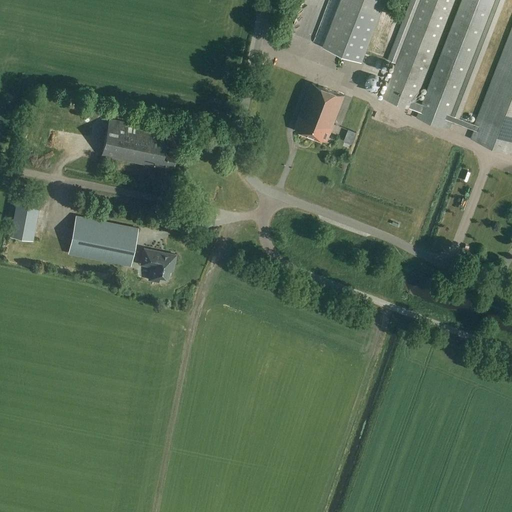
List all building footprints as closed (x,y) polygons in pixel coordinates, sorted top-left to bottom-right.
[(304,0),(291,36),(304,41),(320,0),(304,0)] [(342,0),(325,46),(363,60),(385,0),(342,0)] [(449,120),(474,130),(471,138),(511,153),(511,31),(476,125),(460,118),(504,0),(461,0),(422,103),(415,101),(453,0),(410,0),(387,59),(396,62),(382,98),(418,111),(416,117),(445,128),(449,120)] [(326,141),(344,95),(313,83),(295,128),(326,141)] [(173,168),(177,149),(165,146),(168,131),(109,118),(102,156),(165,169),(165,166),(173,168)] [(411,126),(409,132),(427,137),(429,132),(411,126)] [(349,130),(344,142),(352,145),(357,133),(349,130)] [(429,139),(444,144),(446,139),(431,133),(429,139)] [(437,154),(446,158),(448,153),(438,149),(437,154)] [(33,238),(41,190),(19,187),(11,235),(33,238)] [(131,265),(138,229),(76,216),(69,253),(131,265)] [(173,270),(176,255),(145,248),(142,262),(148,264),(148,262),(152,263),(149,279),(158,281),(159,277),(166,278),(168,276),(170,270),(173,270)]
